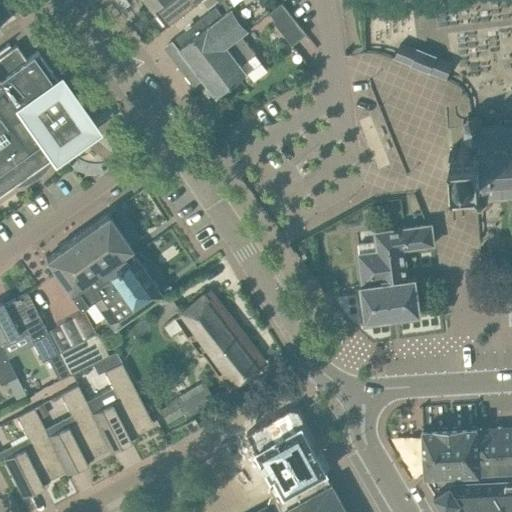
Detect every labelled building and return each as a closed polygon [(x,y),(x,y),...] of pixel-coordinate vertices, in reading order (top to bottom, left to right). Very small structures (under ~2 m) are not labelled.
[(133,0),(116,0),(123,8),(134,0),(133,0)] [(147,0),(168,26),(201,0),(147,0)] [(262,0),(225,0),(231,8),(223,14),(216,6),(176,36),(177,37),(182,44),(174,50),(198,80),(202,77),(203,77),(206,81),(217,95),(218,94),(247,71),(261,61),(255,53),(256,53),(241,33),(270,12),(271,11),(262,0)] [(271,11),(270,12),(275,19),(273,21),(293,45),(306,33),(289,11),(282,2),(271,11)] [(413,64),(419,49),(401,42),(395,57),(413,64)] [(0,193),(11,186),(15,186),(19,185),(23,184),(27,182),(31,181),(35,178),(38,176),(42,173),(45,170),(47,167),(50,163),(52,159),(54,156),(67,146),(56,130),(59,128),(65,133),(76,120),(73,118),(76,115),(58,89),(62,86),(45,61),(42,57),(37,50),(26,58),(15,44),(0,55),(0,193)] [(428,70),(445,77),(451,62),(434,55),(428,70)] [(284,104),(302,98),(298,87),(280,92),(284,104)] [(231,121),(240,141),(260,132),(251,112),(231,121)] [(476,206),(478,206),(480,206),(481,208),(483,207),(482,205),(485,202),(487,203),(488,201),(486,200),(485,195),(511,193),(511,118),(504,119),(504,123),(502,123),(502,118),(498,119),(499,124),(480,125),(480,120),(482,119),(481,116),(479,118),(476,116),(477,113),(474,113),(474,115),(470,116),(469,113),(467,114),(468,117),(465,119),(463,119),(462,121),(465,122),(466,139),(460,139),(461,146),(457,146),(457,145),(452,145),(452,147),(451,147),(451,148),(450,148),(451,177),(453,177),(453,178),(454,178),(454,180),(459,179),(459,178),(463,177),(463,184),(468,184),(470,201),(467,202),(468,204),(471,203),(474,205),(473,208),(475,209),(476,206)] [(46,257),(55,270),(79,304),(91,295),(113,326),(161,293),(128,247),(130,245),(107,213),(46,257)] [(403,247),(434,243),(431,223),(375,231),(378,250),(359,253),(363,283),(361,284),(366,320),(421,312),(415,276),(408,277),(403,247)] [(174,317),(193,344),(201,354),(204,352),(229,389),(264,362),(229,317),(207,290),(192,303),(174,317)] [(0,300),(0,345),(2,349),(13,343),(11,341),(27,332),(42,361),(47,358),(58,352),(58,351),(27,292),(4,304),(2,300),(0,300)] [(97,331),(58,351),(58,352),(69,374),(109,354),(97,331)] [(24,392),(16,376),(2,349),(0,345),(0,383),(6,381),(15,397),(24,392)] [(153,423),(121,361),(115,350),(109,354),(91,363),(97,373),(104,370),(118,398),(92,412),(77,384),(111,451),(131,440),(129,436),(153,423)] [(58,352),(47,358),(58,380),(69,374),(58,352)] [(166,422),(183,412),(186,416),(214,398),(204,380),(175,397),(176,399),(159,409),(166,422)] [(74,421),(47,434),(67,473),(87,463),(85,458),(108,447),(110,451),(111,451),(77,384),(60,393),(74,421)] [(43,401),(33,407),(39,418),(49,413),(43,401)] [(66,473),(67,473),(47,434),(39,418),(33,407),(16,415),(30,443),(3,457),(23,496),(43,485),(41,481),(64,469),(66,473)] [(291,408),(273,417),(283,435),(256,450),(272,477),(275,475),(278,482),(270,487),(275,496),(276,498),(326,472),(327,471),(301,424),(303,417),(299,410),(291,408)] [(195,418),(185,423),(190,433),(200,427),(195,418)] [(511,511),(511,425),(477,427),(477,426),(423,429),(425,475),(432,486),(435,485),(435,490),(435,491),(445,507),(448,511),(511,511)] [(347,511),(326,472),(276,498),(275,496),(274,497),(270,505),(258,511),(347,511)]
